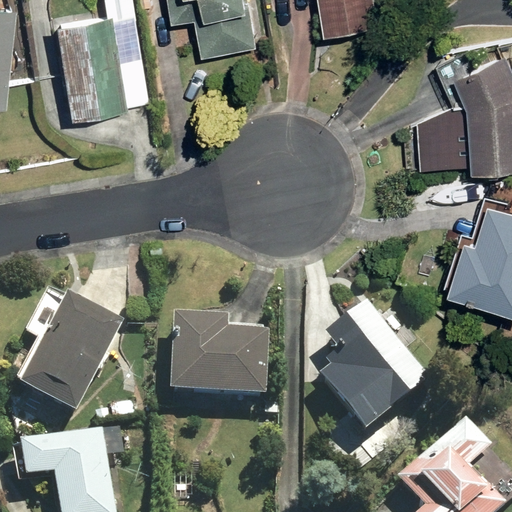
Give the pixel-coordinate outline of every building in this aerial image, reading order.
[(47,23),(63,120),(120,110),(119,106),(145,102),(126,0),(97,0),(100,14),(47,23)] [(164,0),(168,21),(191,17),(197,55),(253,47),(245,0),(164,0)] [(316,0),(322,33),(374,26),(370,0),(316,0)] [(476,65),(468,48),(433,65),(451,105),(414,121),(417,169),(467,166),(468,171),(511,167),(511,74),(502,53),(476,65)] [(511,316),(511,211),(485,203),(472,244),(458,240),(442,294),(511,316)] [(8,398),(65,428),(114,333),(56,304),(8,398)] [(424,385),(359,309),(314,348),(326,362),(314,372),(320,379),(308,389),(355,443),(424,385)] [(159,403),(254,408),(258,343),(217,340),(218,329),(163,326),(159,403)] [(109,408),(110,422),(131,420),(130,406),(109,408)] [(105,414),(92,414),(92,427),(105,427),(105,414)] [(493,511),(461,476),(488,451),(461,421),(387,489),(408,511),(493,511)] [(44,483),(47,511),(106,511),(96,435),(8,447),(12,487),(44,483)]
